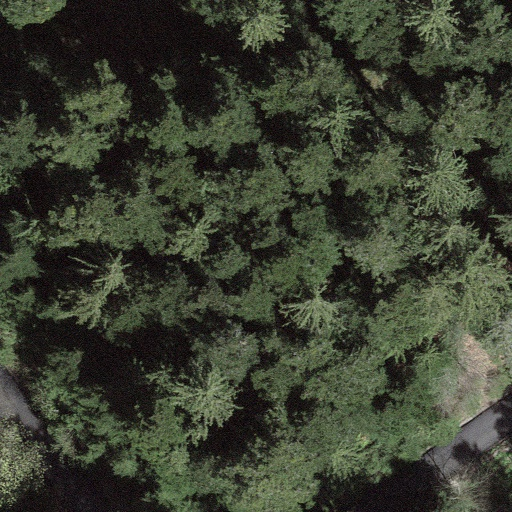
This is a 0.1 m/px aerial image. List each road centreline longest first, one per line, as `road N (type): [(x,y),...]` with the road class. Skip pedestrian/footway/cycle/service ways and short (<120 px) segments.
road 1 (unclassified): [(511,417),(367,511)]
road 2 (unclassified): [(90,511),(0,391)]
